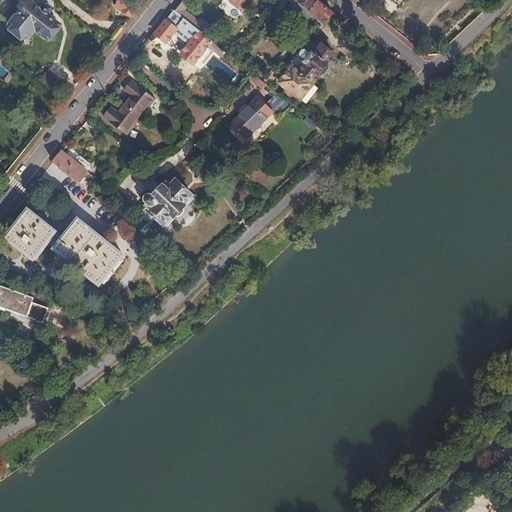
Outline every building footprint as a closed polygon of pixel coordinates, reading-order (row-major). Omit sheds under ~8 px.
[(122,11),(129,18),(137,8),(127,0),(121,0),(118,4),(124,9),(122,11)] [(291,0),(287,6),(306,21),(312,14),(323,23),(331,13),(321,5),(314,0),(291,0)] [(194,28),(207,39),(214,30),(199,18),(197,22),(183,11),(187,6),(180,1),(172,11),(194,28)] [(30,2),(12,25),(12,29),(22,37),(24,38),(25,38),(27,38),(34,29),(48,39),(59,25),(48,17),(51,14),(51,12),(51,9),(49,7),(46,6),(43,6),(40,10),(30,2)] [(124,9),(118,4),(115,8),(120,13),(122,11),(124,9)] [(172,11),(154,35),(164,43),(176,29),(191,41),(180,55),(191,65),(197,58),(210,42),(207,39),(194,28),(172,11)] [(283,80),(279,84),(283,87),(284,93),(290,97),(293,96),(297,97),(299,100),(319,75),(320,76),(323,76),(328,70),(328,66),(327,65),(334,56),(321,46),(319,48),(309,40),(289,66),(292,68),(289,72),(287,72),(282,79),(283,80)] [(110,108),(102,118),(125,136),(139,118),(153,100),(130,82),(123,92),(128,96),(115,112),(110,108)] [(229,126),(243,140),(270,112),(255,99),(229,126)] [(60,152),(52,162),(84,188),(93,179),(60,152)] [(145,210),(139,218),(149,227),(156,219),(164,227),(174,216),(176,218),(179,218),(183,214),(183,210),(182,209),(184,207),(183,205),(191,197),(175,182),(169,188),(165,184),(152,198),(150,197),(146,196),(144,198),(144,203),(146,205),(144,208),(145,210)] [(26,212),(5,239),(32,261),(46,244),(98,286),(121,257),(76,221),(61,240),(26,212)] [(32,299),(0,287),(0,308),(25,317),(32,299)]
